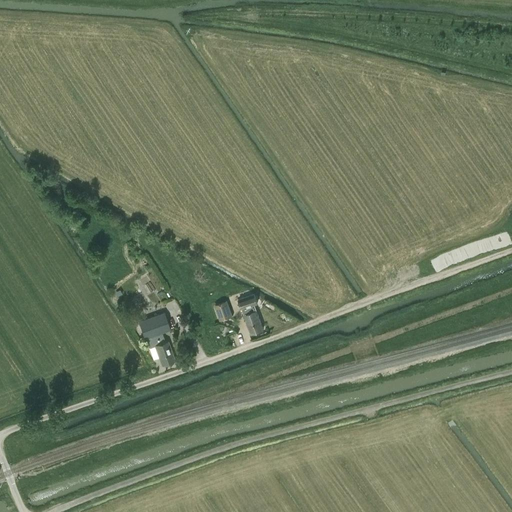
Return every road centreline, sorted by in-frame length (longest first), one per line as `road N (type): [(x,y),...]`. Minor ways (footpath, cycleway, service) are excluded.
road 1 (unclassified): [(0,436),(511,248)]
road 2 (unclassified): [(57,511),(218,448),(511,374)]
